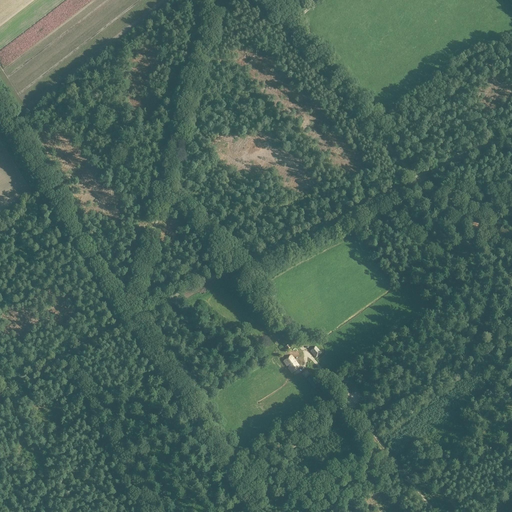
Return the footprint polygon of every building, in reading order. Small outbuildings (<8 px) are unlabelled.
[(316,358),(321,353),(316,347),(310,351),(316,358)] [(292,373),(300,367),(291,356),(283,362),(292,373)] [(343,380),(353,392),(359,386),(350,374),(343,380)] [(280,387),(289,382),(285,375),(276,380),(280,387)] [(314,390),(320,386),(312,376),(307,380),(314,390)]
